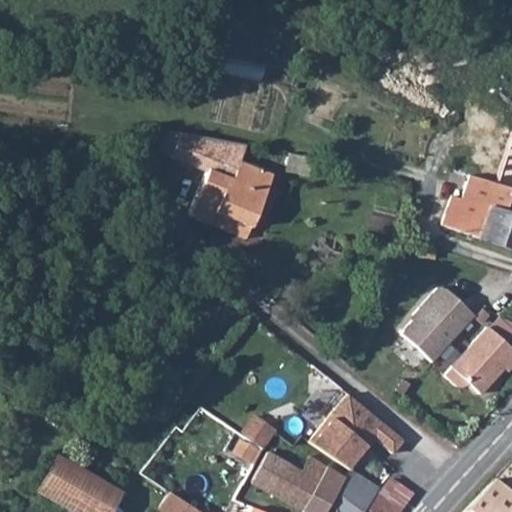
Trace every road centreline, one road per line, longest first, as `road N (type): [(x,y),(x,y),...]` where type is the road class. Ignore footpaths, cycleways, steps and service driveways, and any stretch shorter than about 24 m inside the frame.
road 1 (unknown): [(489,446),(217,229)]
road 2 (tertiary): [(429,511),(511,423)]
